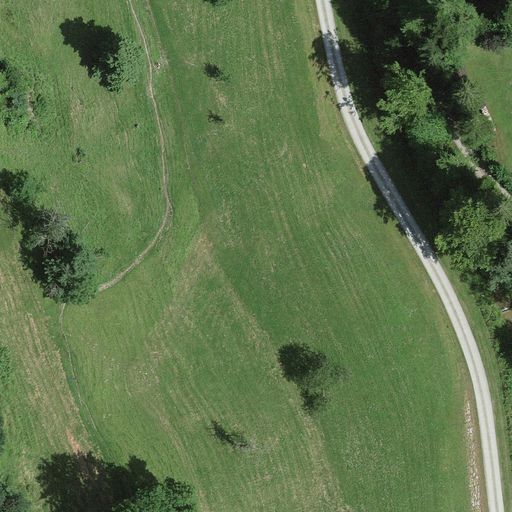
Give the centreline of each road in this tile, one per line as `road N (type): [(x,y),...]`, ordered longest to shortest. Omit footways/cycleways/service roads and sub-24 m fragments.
road 1 (unclassified): [(327,0),(341,73),(366,140),(462,316),(485,387),(501,511)]
road 2 (track): [(402,0),(425,75),(490,184),(511,205)]
